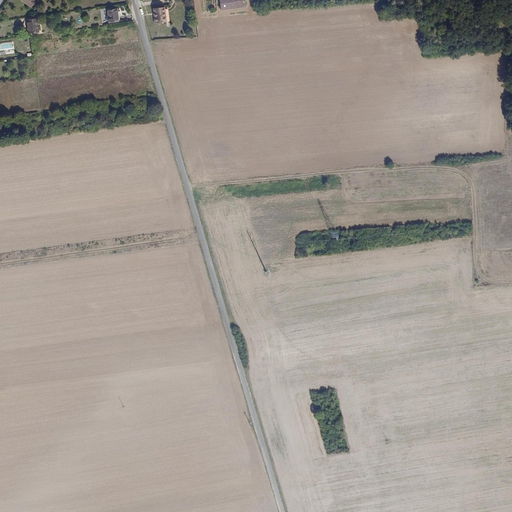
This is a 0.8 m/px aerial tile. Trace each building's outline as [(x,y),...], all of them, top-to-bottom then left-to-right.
[(232,9),(231,0),(218,0),(219,10),(232,9)] [(241,0),(231,0),(232,9),(242,8),(241,0)] [(116,5),(106,6),(108,16),(117,15),(116,5)] [(37,12),(26,13),(28,29),(39,27),(37,12)] [(166,12),(152,13),(153,28),(167,27),(166,12)]
